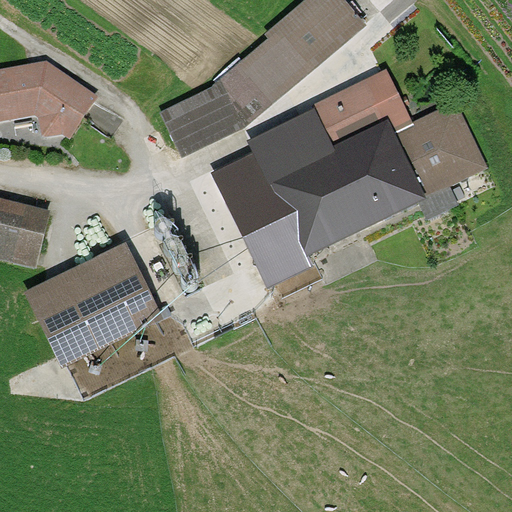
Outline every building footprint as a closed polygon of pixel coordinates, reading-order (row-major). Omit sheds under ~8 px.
[(364,27),(341,0),(309,0),(266,35),(270,40),(216,88),(162,115),(182,160),(247,130),(364,27)] [(45,62),(0,70),(0,122),(36,115),(43,137),(62,136),(71,139),(97,99),(45,62)] [(411,122),(387,72),(315,105),(317,110),(247,143),(252,155),(209,176),(265,294),(309,274),(305,264),(424,208),(420,198),(487,167),(456,101),(411,122)] [(0,260),(36,270),(50,214),(0,201),(0,260)] [(164,326),(127,247),(28,293),(64,372),(164,326)]
